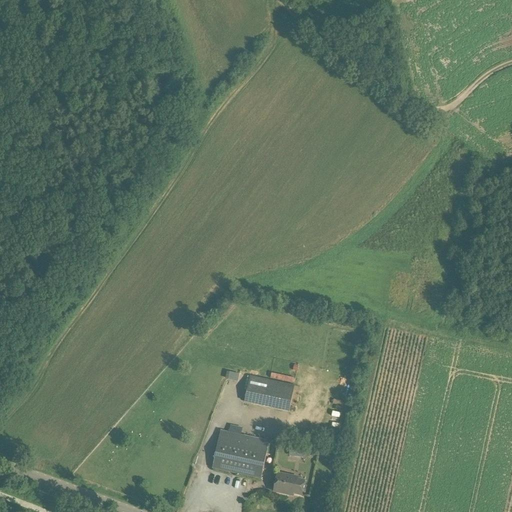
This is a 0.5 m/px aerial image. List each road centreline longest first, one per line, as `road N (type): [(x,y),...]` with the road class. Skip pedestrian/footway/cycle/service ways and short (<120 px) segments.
road 1 (track): [(0,414),(224,93),(292,14)]
road 2 (track): [(292,14),(427,109),(452,106),(511,60)]
road 3 (tertiary): [(126,511),(0,470)]
